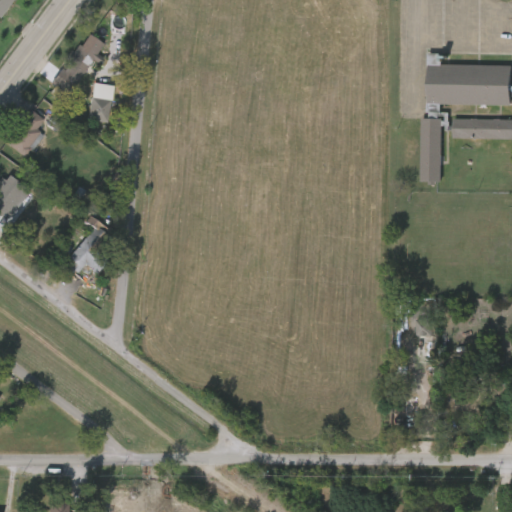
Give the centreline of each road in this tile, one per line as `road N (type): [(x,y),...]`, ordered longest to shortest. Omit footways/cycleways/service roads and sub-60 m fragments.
road 1 (tertiary): [(0,461),(511,463)]
road 2 (residential): [(145,0),(116,347)]
road 3 (residential): [(0,253),(255,459)]
road 4 (residential): [(0,359),(125,461)]
road 5 (tertiary): [(72,0),(0,100)]
